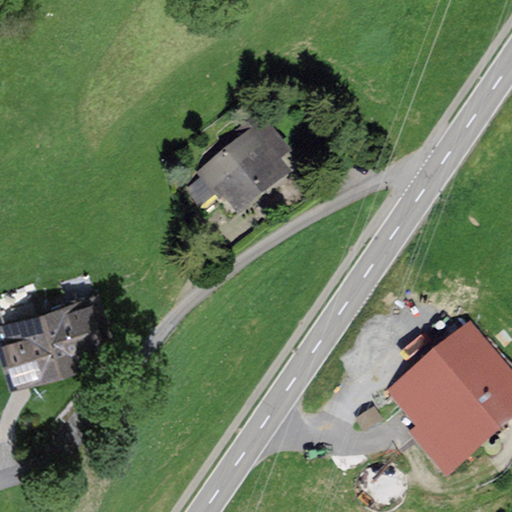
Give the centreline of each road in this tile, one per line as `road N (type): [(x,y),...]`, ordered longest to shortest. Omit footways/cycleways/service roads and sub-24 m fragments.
road 1 (residential): [(0,482),(43,461),(174,310),(248,254),(405,167),(437,169)]
road 2 (primary): [(437,169),(203,511)]
road 3 (track): [(506,436),(484,468),(442,484),(424,484),(411,472),(374,416),(380,324),(355,289)]
road 4 (primary): [(511,61),(437,169)]
